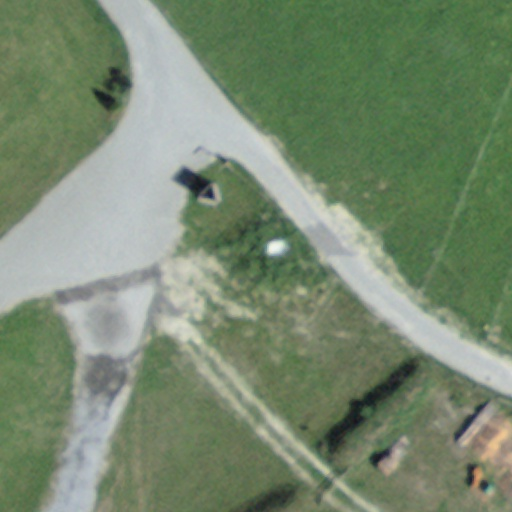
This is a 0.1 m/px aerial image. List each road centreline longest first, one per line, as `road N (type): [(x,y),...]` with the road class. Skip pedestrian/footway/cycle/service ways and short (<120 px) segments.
road 1 (track): [(190,94),(427,331),(511,380)]
road 2 (track): [(0,270),(190,94)]
